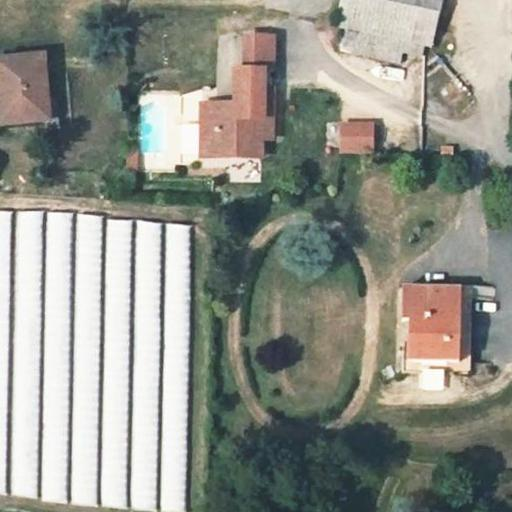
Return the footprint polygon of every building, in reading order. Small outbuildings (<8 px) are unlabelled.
[(411,33),(388,9),(349,0),(328,0),(327,8),(332,10),(328,34),(388,46),(391,34),(414,37),(411,33)] [(425,0),(349,0),(388,9),(411,33),(412,28),(420,30),(425,0)] [(260,61),(257,27),(230,30),(232,62),(223,63),(226,98),(192,101),(197,157),(230,153),(227,135),(256,132),(265,129),(261,76),(252,77),(251,61),(260,61)] [(23,90),(0,93),(0,156),(29,153),(26,122),(23,90)] [(364,136),(366,109),(335,107),(333,133),(364,136)] [(49,162),(44,121),(26,122),(29,153),(30,165),(49,162)] [(259,150),(256,132),(227,135),(230,153),(259,150)] [(0,497),(183,505),(196,220),(0,211),(0,497)] [(407,301),(417,301),(417,347),(465,347),(466,272),(408,273),(407,301)]
